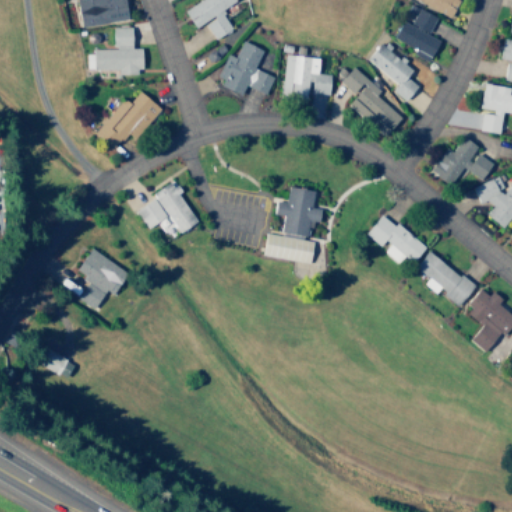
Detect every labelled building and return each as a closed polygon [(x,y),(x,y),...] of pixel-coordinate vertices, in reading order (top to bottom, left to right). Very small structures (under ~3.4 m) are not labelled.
[(74,0),(78,25),(126,19),(123,0),(74,0)] [(195,0),(181,8),(192,27),(202,22),(212,39),(229,29),(218,9),(232,0),(195,0)] [(455,0),(414,0),(448,16),(455,0)] [(424,34),(433,17),(416,8),(408,24),(400,20),(391,37),(413,49),(411,54),(426,62),(437,41),(424,34)] [(91,69),(115,69),(116,74),(139,73),(138,47),(129,47),(129,27),(109,27),(110,47),(90,48),(91,69)] [(511,40),(500,38),(497,59),(504,60),(501,79),(511,80),(511,40)] [(260,49),(239,40),(232,56),(224,53),(214,76),(221,79),(218,85),(239,94),(243,85),(263,93),(270,76),(252,68),(260,49)] [(364,59),(395,84),(389,90),(401,100),(414,85),(403,77),(410,68),(378,42),(364,59)] [(316,57),(282,54),(279,88),(306,91),(326,93),(328,73),(315,72),(316,57)] [(337,81),(353,93),(344,104),(356,114),(361,108),(387,129),(398,115),(373,95),(378,89),(349,66),(337,81)] [(476,129),(496,132),(499,111),(511,112),(511,94),(506,94),(507,86),(480,83),(477,109),(479,109),(476,129)] [(111,148),(123,132),(132,139),(157,106),(136,90),(127,102),(120,96),(92,133),(111,148)] [(443,147),(427,171),(447,184),(459,166),(478,179),(489,162),(472,151),(476,146),(460,136),(449,151),(443,147)] [(500,227),(511,211),(511,179),(501,192),(482,178),(470,193),(480,200),(481,199),(490,206),(483,214),(500,227)] [(145,228),(156,221),(167,239),(195,221),(169,180),(149,193),(152,197),(132,210),(145,228)] [(277,231),(302,235),(304,226),(313,227),(316,208),(308,207),(311,190),(285,186),(283,202),(273,200),(271,213),(280,215),(277,231)] [(421,247),(379,212),(362,233),(380,248),(379,249),(394,262),(401,254),(410,261),(421,247)] [(310,241),(263,233),(259,255),(306,263),(310,241)] [(124,272),(88,248),(73,271),(87,280),(74,298),(91,309),(103,291),(109,295),(124,272)] [(426,250),(412,266),(426,277),(421,283),(433,293),(436,289),(455,305),(470,286),(426,250)] [(467,340),(482,351),(497,330),(502,334),(511,321),(511,316),(495,303),(499,298),(489,290),(486,295),(477,289),(460,311),(479,325),(467,340)] [(64,358),(43,347),(34,363),(56,374),(64,358)]
